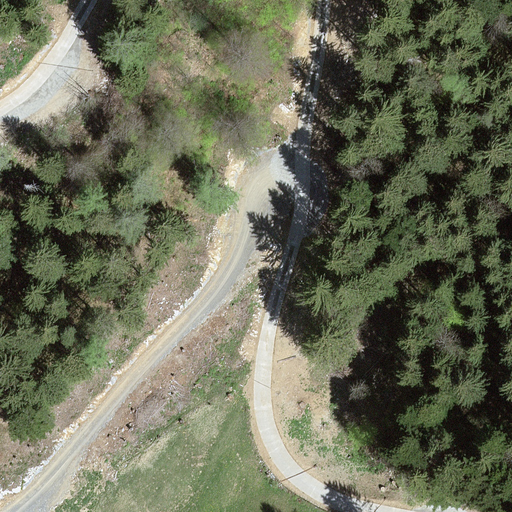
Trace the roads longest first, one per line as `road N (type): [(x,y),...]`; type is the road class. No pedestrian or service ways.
road 1 (track): [(462,511),(451,505),(377,511),(314,497),(277,466),(263,427),(293,289),(326,203),(308,145),(358,31),(354,0)]
road 2 (track): [(20,511),(254,251),(308,145)]
road 3 (track): [(93,0),(84,17),(84,74),(53,102),(0,122)]
